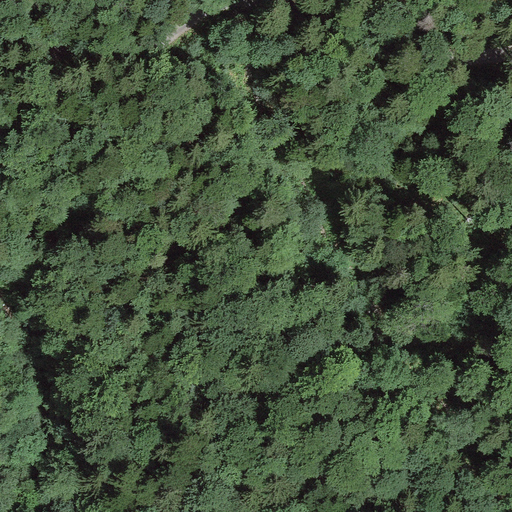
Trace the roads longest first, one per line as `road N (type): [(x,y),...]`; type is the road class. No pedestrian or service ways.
road 1 (unclassified): [(511,53),(428,55),(257,0)]
road 2 (unclassified): [(217,0),(154,44),(106,59),(79,58),(0,29)]
